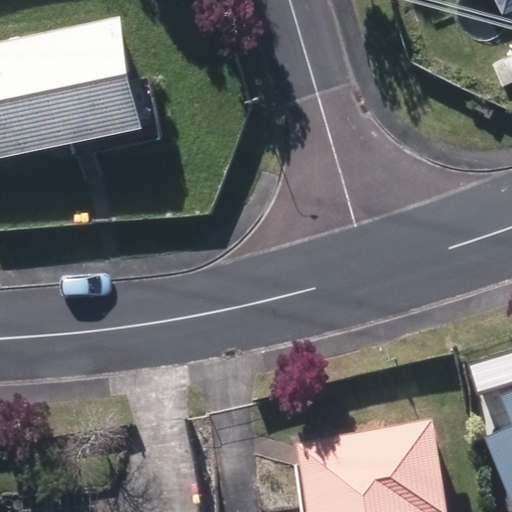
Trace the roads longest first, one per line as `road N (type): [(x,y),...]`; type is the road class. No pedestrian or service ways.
road 1 (residential): [(372,278),(127,326),(0,336)]
road 2 (residential): [(372,278),(290,0)]
road 3 (residential): [(511,228),(372,278)]
